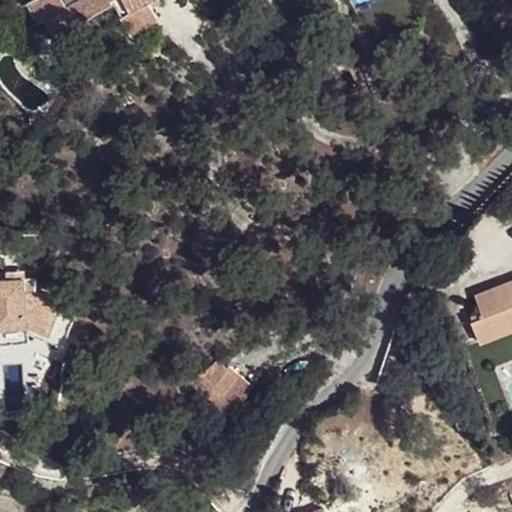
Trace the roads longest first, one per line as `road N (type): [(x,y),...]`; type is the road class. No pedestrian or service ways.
road 1 (unclassified): [(511,151),(397,273),(366,348),(303,415),(253,511)]
road 2 (unknown): [(254,504),(192,466),(59,474),(0,441)]
road 3 (unknown): [(511,125),(446,0)]
